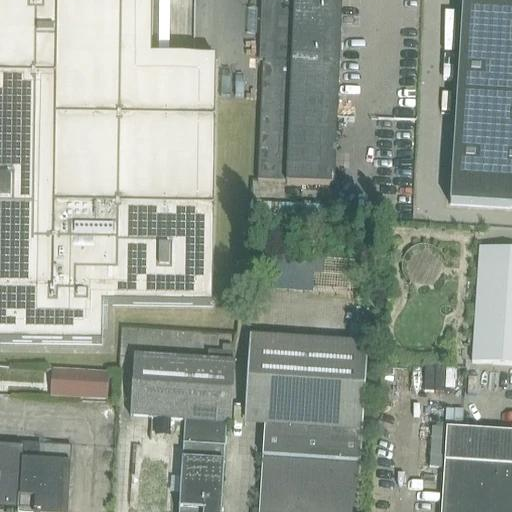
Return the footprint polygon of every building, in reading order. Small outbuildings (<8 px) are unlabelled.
[(0,0),(0,344),(102,346),(102,305),(213,307),(216,59),(152,58),(152,0),(0,0)] [(261,0),(259,63),(264,64),(259,183),(288,184),(288,186),(336,188),(343,0),(261,0)] [(511,0),(463,0),(450,206),(511,209),(511,0)] [(479,249),(472,364),(511,366),(511,251),(479,249)] [(357,511),(362,434),(367,346),(250,338),(245,414),(265,416),(258,511),(357,511)] [(130,418),(185,421),(178,511),(220,511),(226,424),(231,424),(235,363),(134,357),(130,418)] [(434,391),(452,391),(453,366),(435,365),(434,391)] [(63,372),(62,393),(84,394),(83,400),(106,401),(107,375),(63,372)] [(421,411),(434,412),(435,398),(422,397),(421,411)] [(440,511),(511,511),(511,434),(446,430),(440,511)] [(67,511),(72,448),(22,444),(22,449),(0,447),(0,511),(13,511),(67,511)]
